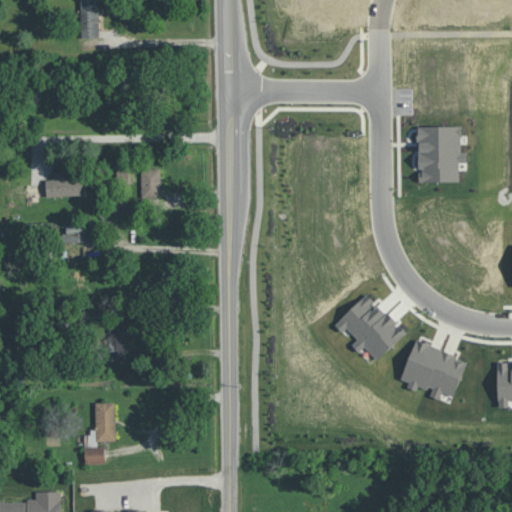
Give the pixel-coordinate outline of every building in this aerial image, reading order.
[(80,0),(82,38),(100,37),(98,0),(80,0)] [(418,126),(462,125),(462,134),(468,134),(468,143),(461,143),(461,151),(467,151),(467,170),(459,170),(459,180),(419,181),(418,126)] [(162,196),(161,168),(141,168),(142,197),(162,196)] [(86,195),(85,175),(67,176),(66,172),(53,172),(53,179),(46,179),(47,196),(86,195)] [(87,242),(88,223),(65,222),(64,241),(87,242)] [(127,360),(127,350),(131,350),(130,339),(126,339),(125,319),(105,321),(107,361),(127,360)] [(455,396),(468,358),(416,340),(402,379),(409,381),(407,386),(417,390),(419,385),(432,390),(430,395),(439,399),(442,391),(455,396)] [(511,360),(510,361),(510,362),(498,362),(499,406),(509,406),(509,401),(511,400),(511,360)] [(96,431),(85,432),(86,463),(106,463),(106,445),(98,445),(98,440),(116,440),(115,401),(95,402),(96,431)] [(61,511),(62,490),(36,490),(36,500),(0,500),(0,511),(61,511)]
